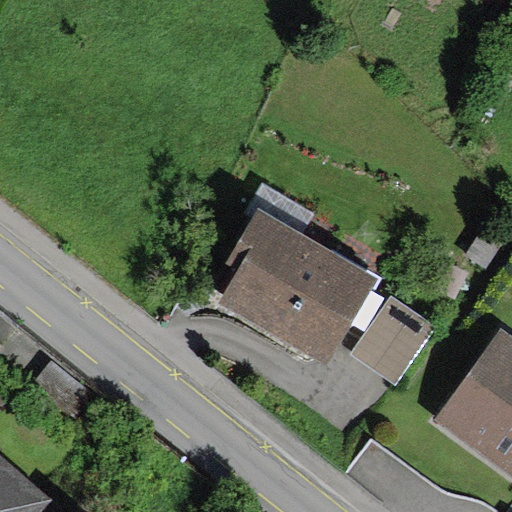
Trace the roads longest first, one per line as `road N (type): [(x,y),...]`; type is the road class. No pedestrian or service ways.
road 1 (trunk): [(511,134),(371,96),(0,20)]
road 2 (tertiary): [(0,249),(323,511)]
